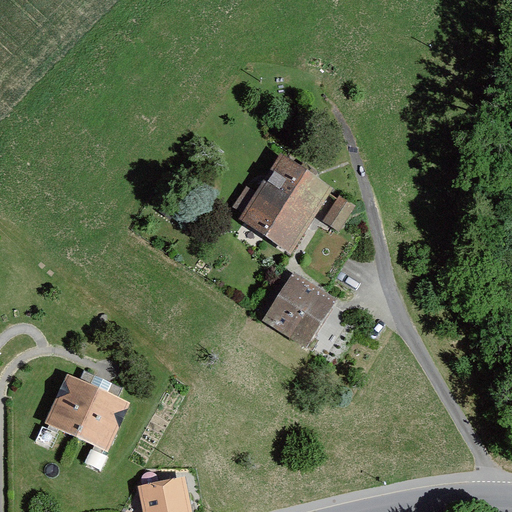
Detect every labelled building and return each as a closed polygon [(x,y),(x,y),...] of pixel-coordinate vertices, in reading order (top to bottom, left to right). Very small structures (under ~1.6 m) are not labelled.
[(325,189),(275,156),(233,220),(283,253),(325,189)] [(326,221),(341,229),(355,203),(341,195),(326,221)] [(330,300),(287,273),(259,317),(302,343),(330,300)] [(128,407),(64,378),(42,425),(106,455),(128,407)] [(186,511),(181,478),(132,487),(135,511),(186,511)]
